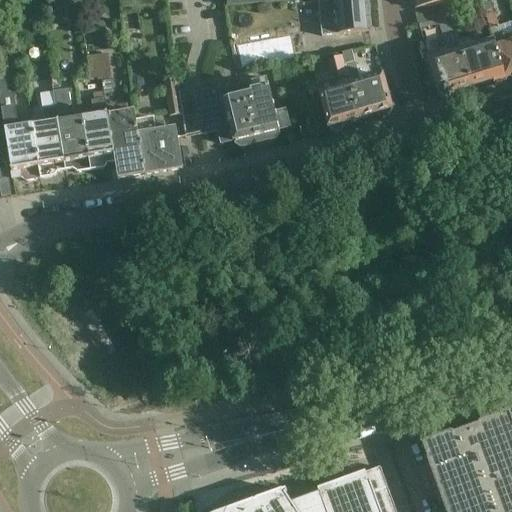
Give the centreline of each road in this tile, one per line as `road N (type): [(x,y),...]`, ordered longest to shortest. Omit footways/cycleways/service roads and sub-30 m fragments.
road 1 (residential): [(0,257),(78,223),(423,143)]
road 2 (secondary): [(234,445),(511,361)]
road 3 (residential): [(423,143),(389,0)]
road 4 (secondary): [(234,445),(99,454)]
